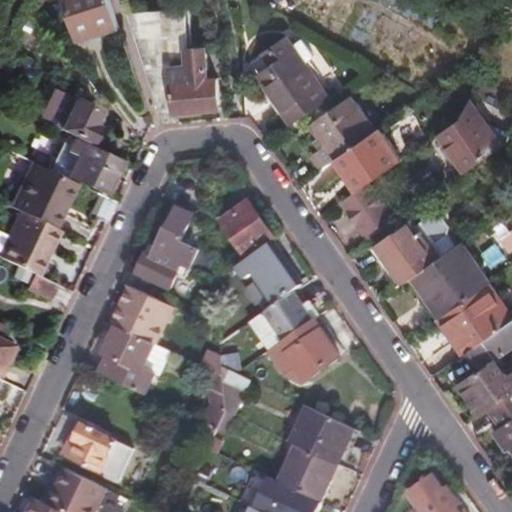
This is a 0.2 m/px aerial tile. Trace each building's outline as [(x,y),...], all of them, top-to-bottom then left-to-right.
[(64,0),(77,42),(117,29),(108,0),(64,0)] [(369,0),(429,25),(436,8),(416,0),(369,0)] [(185,5),(123,6),(159,119),(190,116),(189,111),(220,109),(218,79),(207,81),(206,72),(209,71),(206,48),(187,50),(185,5)] [(42,23),(33,12),(17,46),(23,49),(25,44),(31,47),(42,23)] [(271,66),(258,76),(291,124),(328,99),(286,40),(264,56),(271,66)] [(463,117),(437,135),(465,175),(511,143),(511,140),(511,136),(490,123),(472,93),(461,116),(463,117)] [(42,108),(36,121),(85,144),(93,129),(87,127),(95,111),(62,95),(53,114),(42,108)] [(348,98),(310,123),(320,137),(313,142),(319,151),(311,156),(320,169),(345,151),(371,133),(348,98)] [(111,160),(70,140),(64,154),(72,158),(63,178),(100,196),(110,174),(105,172),(111,160)] [(320,169),(306,178),(325,205),(365,178),(361,172),(370,166),(362,153),(352,161),(345,151),(320,169)] [(27,165),(4,213),(14,218),(50,235),(59,216),(54,214),(68,183),(27,165)] [(381,196),(371,181),(366,184),(377,199),(381,196)] [(54,214),(59,216),(73,185),(68,183),(54,214)] [(377,199),(366,184),(342,201),(352,216),(377,199)] [(352,216),(356,220),(384,200),(381,196),(377,199),(352,216)] [(112,204),(101,199),(93,217),(104,221),(112,204)] [(370,240),(398,221),(384,200),(356,220),(370,240)] [(249,206),(223,224),(247,260),(274,241),(249,206)] [(153,257),(172,266),(194,218),(176,209),(153,257)] [(50,235),(14,218),(0,248),(0,263),(34,279),(54,236),(50,235)] [(416,230),(430,250),(449,237),(451,229),(444,219),(434,218),(416,230)] [(430,250),(416,230),(412,223),(375,248),(389,269),(394,267),(405,283),(413,277),(438,260),(430,250)] [(209,245),(211,265),(222,264),(221,244),(209,245)] [(253,278),(274,308),(303,289),(272,245),(236,269),(246,283),(253,278)] [(456,248),(438,260),(413,277),(441,318),(490,284),(462,245),(456,248)] [(180,274),(145,258),(136,277),(171,294),(175,285),(181,288),(185,280),(178,277),(180,274)] [(54,289),(34,279),(27,293),(47,303),(54,289)] [(490,284),(441,318),(467,355),(511,324),(498,304),(503,302),(490,284)] [(111,327),(117,329),(153,346),(155,347),(172,310),(129,289),(111,327)] [(275,310),(294,337),(310,327),(305,320),(318,311),(304,291),(275,310)] [(511,323),(511,314),(503,302),(498,304),(511,324),(511,323)] [(467,355),(441,318),(437,320),(463,357),(467,355)] [(219,331),(226,341),(244,330),(236,319),(219,331)] [(511,323),(511,324),(467,355),(480,374),(462,386),(473,402),(468,405),(474,414),(500,396),(494,388),(508,378),(497,362),(511,350),(511,323)] [(153,346),(117,329),(103,359),(107,361),(100,378),(144,399),(155,376),(142,370),(153,346)] [(293,355),(311,380),(341,359),(324,334),(293,355)] [(213,354),(205,370),(221,378),(220,368),(220,357),(213,354)] [(275,355),(252,371),(261,385),(284,369),(275,355)] [(221,378),(224,415),(235,420),(252,383),(238,376),(220,368),(221,378)] [(210,409),(202,426),(217,433),(224,415),(221,378),(205,370),(197,387),(209,393),(210,409)] [(511,393),(488,411),(501,430),(494,434),(505,450),(509,447),(511,452),(511,393)] [(359,431),(308,408),(291,445),(296,447),(332,465),(341,469),(359,431)] [(194,444),(208,450),(217,433),(202,426),(194,444)] [(80,427),(74,442),(79,445),(71,462),(119,485),(133,454),(115,446),(115,444),(80,427)] [(79,445),(74,442),(68,440),(60,457),(71,462),(79,445)] [(296,447),(279,483),(321,502),(331,482),(325,479),(332,465),(296,447)] [(210,459),(198,484),(256,511),(258,511),(261,505),(240,496),(249,478),(210,459)] [(256,502),(269,477),(254,470),(242,495),(256,502)] [(53,511),(95,511),(104,492),(63,473),(55,491),(47,509),(53,511)] [(421,511),(463,511),(449,491),(445,493),(435,479),(411,496),(421,511)] [(194,481),(179,511),(256,511),(198,484),(194,481)] [(51,489),(42,507),(47,509),(55,491),(51,489)] [(290,511),(291,511),(264,499),(261,505),(258,511),(290,511)] [(53,511),(47,509),(42,507),(34,503),(29,511),(53,511)]
